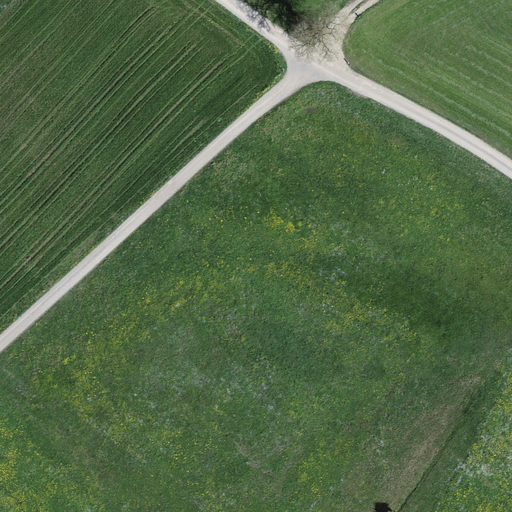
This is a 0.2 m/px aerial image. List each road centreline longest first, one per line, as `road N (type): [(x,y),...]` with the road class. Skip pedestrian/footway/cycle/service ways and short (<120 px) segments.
road 1 (track): [(367,0),(314,59),(0,345)]
road 2 (track): [(231,0),(314,59),(511,170)]
